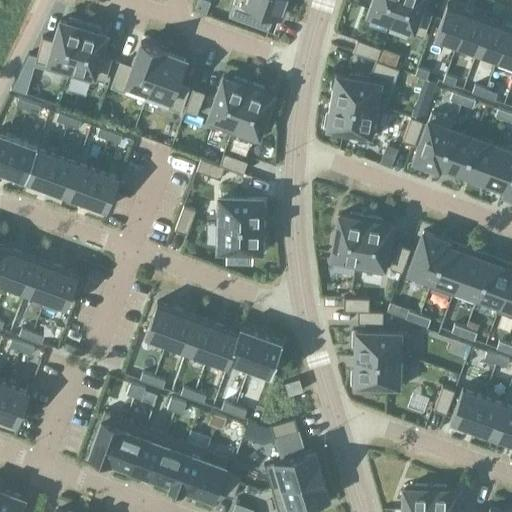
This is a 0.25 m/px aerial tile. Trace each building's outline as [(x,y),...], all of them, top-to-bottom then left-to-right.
[(234,0),(229,15),(269,30),(274,15),(282,18),(288,0),(234,0)] [(372,0),(368,12),(391,20),(398,0),(372,0)] [(411,32),(424,37),(432,13),(421,9),(423,0),(398,0),(391,20),(412,28),(411,32)] [(447,2),(435,36),(456,43),(462,27),(469,10),(461,7),(460,6),(460,7),(447,2)] [(462,27),(456,43),(477,51),(489,17),(477,13),(476,12),(476,13),(469,10),(462,27)] [(43,36),(36,60),(47,64),(46,67),(69,74),(85,21),(70,17),(68,21),(61,19),(54,39),(43,36)] [(489,17),(477,51),(497,58),(503,42),(509,25),(502,22),(501,21),(501,22),(489,17)] [(85,21),(69,74),(92,81),(93,77),(105,81),(112,57),(101,53),(107,33),(99,31),(100,26),(85,21)] [(503,42),(497,58),(511,63),(511,25),(509,25),(503,42)] [(357,38),(353,51),(377,59),(381,47),(357,38)] [(121,62),(112,85),(125,90),(128,83),(148,90),(149,90),(164,51),(163,50),(163,49),(141,41),(136,55),(135,56),(136,57),(135,61),(134,60),(133,62),(134,62),(132,66),(121,62)] [(148,90),(145,97),(180,110),(189,87),(177,82),(179,78),(180,77),(179,77),(181,73),(182,72),(181,72),(186,59),(164,51),(149,90),(148,90)] [(376,59),(371,71),(395,80),(399,68),(376,59)] [(418,66),(416,74),(427,78),(430,70),(418,66)] [(375,107),(375,106),(380,81),(368,79),(368,75),(351,72),(350,76),(334,73),(331,87),(335,87),(333,100),(375,107)] [(457,77),(445,73),(443,80),(454,85),(457,77)] [(224,76),(206,123),(231,132),(250,81),(235,76),(233,79),(224,76)] [(29,80),(19,77),(14,87),(26,92),(29,80)] [(250,81),(231,132),(256,141),(273,94),(263,90),(265,87),(250,81)] [(475,84),(472,91),(484,95),(486,88),(475,84)] [(193,87),(184,111),(196,115),(205,92),(193,87)] [(486,88),(484,95),(495,99),(498,92),(486,88)] [(453,91),(450,98),(462,102),(464,95),(453,91)] [(464,95),(462,102),(473,107),(476,99),(464,95)] [(19,97),(16,104),(27,108),(30,101),(19,97)] [(378,135),(383,108),(375,106),(375,107),(333,100),(331,112),(327,111),(324,125),(378,135)] [(30,101),(27,108),(39,113),(41,105),(30,101)] [(498,107),(495,115),(507,119),(509,111),(498,107)] [(414,159),(438,167),(452,127),(453,128),(456,120),(432,111),(414,159)] [(59,112),(56,119),(68,123),(70,116),(59,112)] [(70,116),(68,123),(79,127),(82,120),(70,116)] [(411,116),(403,140),(414,144),(423,120),(411,116)] [(100,126),(97,134),(109,138),(111,131),(100,126)] [(475,136),(453,128),(452,127),(438,167),(460,175),(475,136)] [(0,130),(0,168),(5,171),(17,137),(0,130)] [(111,131),(109,138),(120,142),(123,135),(111,131)] [(483,184),(497,144),(475,136),(460,175),(483,184)] [(17,137),(5,171),(25,178),(37,145),(17,137)] [(511,149),(497,144),(483,184),(505,192),(511,173),(511,149)] [(37,145),(25,178),(45,185),(58,152),(37,145)] [(58,152),(45,185),(66,193),(78,159),(58,152)] [(224,152),(220,164),(225,166),(243,172),(248,160),(224,152)] [(201,157),(197,169),(221,178),(225,166),(220,164),(201,157)] [(78,159),(66,193),(86,200),(98,167),(78,159)] [(98,167),(86,200),(107,208),(119,175),(98,167)] [(220,195),(219,222),(262,223),(262,210),(266,211),(267,197),(220,195)] [(184,205),(175,229),(187,233),(196,209),(184,205)] [(357,264),(366,214),(350,212),(350,215),(339,214),(331,259),(356,264),(357,264)] [(382,217),(366,214),(357,264),(356,264),(356,268),(383,272),(392,223),(381,221),(382,217)] [(219,222),(219,248),(265,250),(266,236),(262,236),(262,223),(219,222)] [(424,230),(409,270),(432,278),(433,278),(447,239),(424,230)] [(455,286),(470,247),(447,239),(433,278),(432,278),(429,285),(453,294),(456,287),(455,286)] [(0,281),(5,283),(17,250),(0,243),(0,281)] [(399,243),(390,267),(402,271),(410,248),(399,243)] [(478,295),(492,255),(470,247),(455,286),(456,287),(478,295)] [(17,250),(5,283),(25,291),(38,257),(17,250)] [(511,270),(511,262),(492,255),(478,295),(499,303),(500,303),(511,270)] [(38,257),(25,291),(46,298),(58,264),(38,257)] [(58,264),(46,298),(67,306),(79,272),(58,264)] [(511,315),(511,270),(500,303),(499,303),(496,310),(511,315)] [(344,296),(344,309),(358,309),(369,310),(369,297),(344,296)] [(157,301),(145,334),(166,342),(179,309),(157,301)] [(179,309),(166,342),(187,350),(199,316),(179,309)] [(358,309),(358,322),(383,323),(383,310),(369,310),(358,309)] [(408,310),(406,317),(417,321),(420,314),(408,310)] [(420,314),(417,321),(428,325),(431,318),(420,314)] [(199,316),(187,350),(207,357),(219,324),(199,316)] [(454,323),(452,331),(463,335),(466,327),(454,323)] [(219,324),(207,357),(228,365),(230,359),(229,359),(239,331),(219,324)] [(239,331),(229,359),(230,359),(250,366),(262,333),(241,325),(239,331)] [(22,327),(19,335),(31,339),(33,331),(22,327)] [(466,327),(463,335),(474,339),(477,331),(466,327)] [(407,358),(408,332),(353,330),(353,343),(357,344),(357,356),(407,358)] [(33,331),(31,339),(42,343),(45,335),(33,331)] [(262,333),(250,366),(271,374),(283,340),(262,333)] [(12,338),(9,345),(20,350),(23,342),(12,338)] [(499,340),(497,347),(508,351),(511,344),(499,340)] [(23,342),(20,350),(32,354),(34,346),(23,342)] [(484,358),(496,362),(498,354),(487,350),(484,358)] [(507,366),(509,359),(498,354),(496,362),(507,366)] [(352,383),(406,384),(407,358),(357,356),(356,368),(352,369),(352,383)] [(143,371),(140,379),(152,383),(154,375),(143,371)] [(154,375),(152,383),(163,387),(166,379),(154,375)] [(0,406),(9,382),(0,379),(0,406)] [(286,383),(289,394),(303,390),(299,379),(286,383)] [(30,390),(9,382),(0,406),(0,416),(18,423),(30,390)] [(131,382),(127,393),(134,396),(138,384),(131,382)] [(138,384),(134,396),(142,398),(146,387),(138,384)] [(443,385),(434,409),(446,413),(455,389),(443,385)] [(451,419),(472,427),(484,393),(463,385),(451,419)] [(184,386),(181,393),(192,398),(195,390),(184,386)] [(195,390),(192,398),(204,402),(206,394),(195,390)] [(504,401),(484,393),(472,427),(492,434),(504,401)] [(171,397),(167,408),(175,410),(179,399),(171,397)] [(179,399),(175,410),(182,413),(186,402),(179,399)] [(224,401),(221,408),(233,412),(235,405),(224,401)] [(492,434),(511,441),(511,403),(504,401),(492,434)] [(235,405),(233,412),(244,416),(247,409),(235,405)] [(89,453),(110,461),(126,417),(105,409),(89,453)] [(212,411),(208,423),(215,425),(219,414),(212,411)] [(219,414),(215,425),(223,428),(227,417),(219,414)] [(111,461),(131,468),(147,425),(126,417),(110,461),(111,461)] [(294,417),(271,424),(275,436),(298,429),(294,417)] [(131,468),(151,475),(167,432),(147,425),(131,468)] [(171,483),(187,440),(167,432),(151,475),(171,483)] [(205,457),(208,447),(187,440),(171,483),(183,487),(192,490),(204,456),(205,457)] [(265,463),(272,488),(323,472),(319,460),(315,448),(265,463)] [(192,490),(213,498),(225,464),(205,457),(204,456),(192,490)] [(242,475),(230,470),(222,493),(234,497),(242,475)] [(328,503),(326,498),(330,497),(326,485),(327,484),(323,472),(272,488),(279,511),(312,502),(314,508),(328,503)] [(403,511),(429,511),(431,484),(415,483),(415,487),(404,487),(403,511)] [(431,484),(429,511),(456,511),(457,489),(447,488),(447,484),(431,484)] [(0,511),(19,511),(25,497),(2,488),(0,495),(0,511)]
